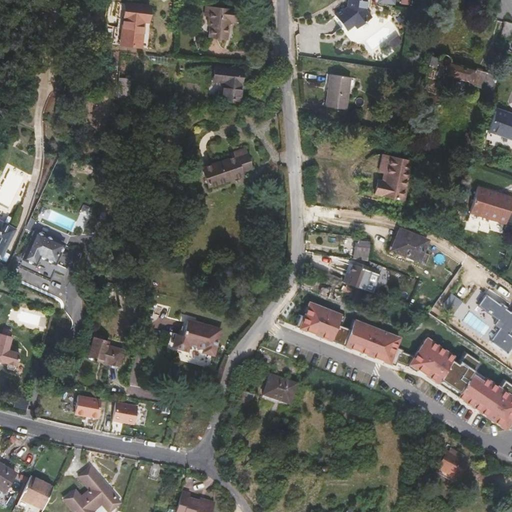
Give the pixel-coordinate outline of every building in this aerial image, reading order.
[(365,9),(365,0),(348,0),(347,5),(347,6),(344,9),(343,26),(345,29),(354,23),(357,27),(370,17),(365,9)] [(149,23),(151,4),(124,1),(118,43),(142,46),(145,22),(149,23)] [(226,39),(229,17),(231,18),(232,8),(210,5),(208,25),(210,26),(208,37),(226,39)] [(343,26),(344,9),(343,9),(342,8),(334,15),(343,26)] [(500,37),(510,40),(511,34),(511,24),(505,22),(500,37)] [(437,94),(443,75),(473,83),(472,85),(494,92),(499,76),(451,62),(451,59),(449,56),(447,54),(444,54),(441,56),(438,58),(431,56),(420,89),(437,94)] [(240,101),(243,67),(213,65),(211,82),(221,83),(220,99),(240,101)] [(325,106),(345,109),(350,77),(330,74),(325,106)] [(129,98),(130,78),(118,77),(117,97),(129,98)] [(511,114),(496,108),(488,130),(511,139),(511,114)] [(393,122),(385,120),(384,127),(392,128),(393,122)] [(140,146),(143,130),(126,127),(123,143),(140,146)] [(251,168),(245,148),(231,153),(232,157),(202,167),(208,186),(242,175),(241,172),(251,168)] [(379,171),(386,173),(390,156),(383,154),(379,171)] [(402,200),(411,161),(390,156),(386,173),(384,182),(377,180),(373,194),(402,200)] [(477,187),(469,213),(507,225),(511,207),(511,197),(503,195),(502,197),(494,195),(495,192),(477,187)] [(0,257),(15,229),(0,220),(0,257)] [(56,266),(66,243),(34,228),(20,259),(36,266),(39,258),(56,266)] [(418,260),(426,240),(400,230),(392,249),(418,260)] [(367,257),(370,244),(355,242),(354,255),(367,257)] [(361,289),(368,270),(352,264),(347,277),(344,276),(342,282),(361,289)] [(329,290),(321,286),(318,294),(328,298),(328,296),(331,290),(329,290)] [(330,287),(329,290),(331,290),(351,298),(359,301),(360,297),(333,286),(330,287)] [(328,296),(348,304),(351,298),(331,290),(328,296)] [(490,340),(505,353),(511,343),(511,336),(508,334),(511,328),(511,309),(510,312),(487,294),(479,305),(498,318),(493,323),(499,328),(490,340)] [(341,315),(309,303),(304,316),(300,315),(295,326),(394,365),(396,362),(408,366),(415,371),(417,369),(500,426),(503,422),(511,428),(511,426),(511,385),(508,382),(503,390),(499,387),(485,377),(482,381),(472,374),(475,370),(476,369),(473,367),(478,361),(466,351),(457,362),(453,359),(454,357),(432,342),(430,345),(425,341),(415,357),(402,351),(402,350),(396,347),(400,338),(354,320),(350,329),(342,326),(337,324),(341,315)] [(421,321),(415,318),(410,327),(417,331),(421,321)] [(213,354),(220,329),(187,320),(183,335),(177,333),(174,345),(187,349),(188,343),(204,347),(203,351),(213,354)] [(0,364),(6,366),(7,369),(12,370),(15,369),(20,352),(9,349),(13,336),(0,332),(0,364)] [(118,346),(102,342),(103,338),(88,333),(82,352),(98,356),(97,359),(99,362),(101,363),(104,361),(113,363),(118,346)] [(485,377),(475,370),(472,374),(482,381),(485,377)] [(290,402),(296,384),(269,374),(262,395),(275,399),(276,397),(290,402)] [(503,390),(508,382),(505,380),(499,387),(503,390)] [(249,410),(254,395),(253,395),(254,392),(251,391),(250,394),(238,390),(234,405),(249,410)] [(100,400),(77,395),(74,413),(96,417),(100,400)] [(137,406),(115,402),(111,419),(133,424),(137,406)] [(177,432),(179,424),(169,422),(167,430),(177,432)] [(456,479),(464,463),(460,460),(462,456),(449,449),(447,453),(445,452),(437,468),(438,469),(456,479)] [(0,491),(3,493),(15,473),(0,463),(0,491)] [(104,472),(96,463),(91,467),(98,476),(104,472)] [(91,467),(90,466),(77,477),(87,490),(79,496),(74,490),(64,498),(75,511),(108,511),(120,503),(98,476),(91,467)] [(436,473),(454,483),(456,479),(438,469),(436,473)] [(42,510),(53,487),(30,476),(19,498),(42,510)] [(211,511),(215,502),(201,498),(201,501),(198,500),(189,497),(190,493),(182,491),(175,511),(211,511)] [(31,511),(41,511),(42,511),(20,501),(18,506),(31,511)]
